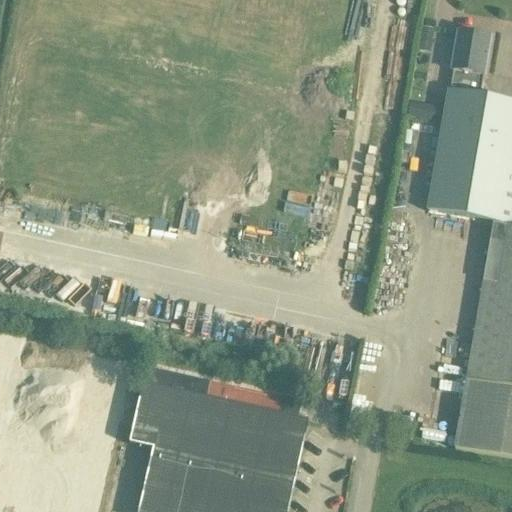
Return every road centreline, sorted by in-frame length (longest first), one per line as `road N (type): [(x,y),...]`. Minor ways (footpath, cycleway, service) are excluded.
road 1 (residential): [(442,0),(383,326)]
road 2 (residential): [(114,268),(164,0)]
